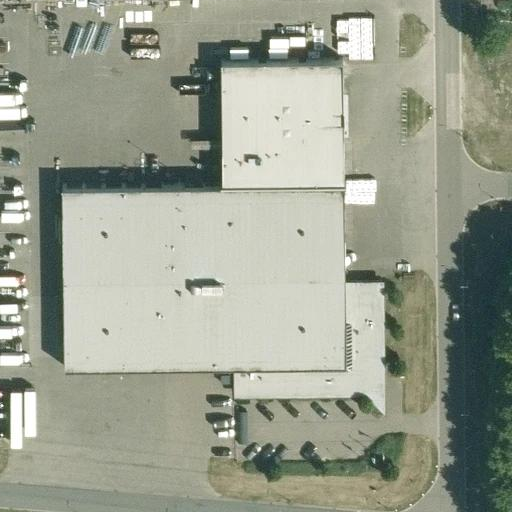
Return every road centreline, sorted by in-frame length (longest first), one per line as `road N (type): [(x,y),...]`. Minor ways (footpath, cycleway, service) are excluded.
road 1 (unclassified): [(452,511),(448,189)]
road 2 (unclassified): [(448,189),(445,0)]
road 3 (unclassified): [(176,511),(0,498)]
